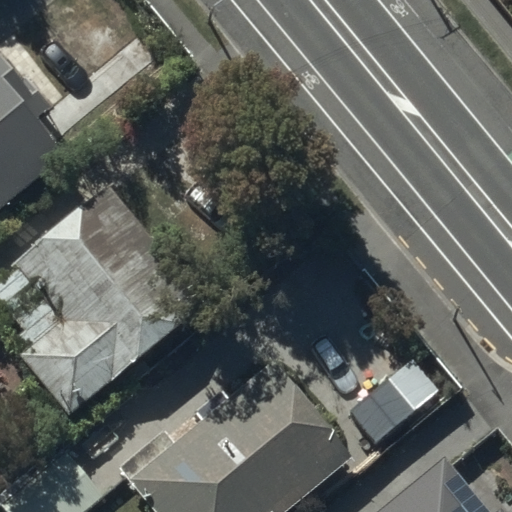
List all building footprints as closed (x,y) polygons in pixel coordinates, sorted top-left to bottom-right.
[(26,112),(0,76),(0,218),(59,170),(18,119),(26,112)] [(104,201),(0,285),(0,317),(20,342),(4,356),(64,429),(200,318),(104,201)] [(158,446),(118,481),(141,511),(307,511),(303,506),(318,494),(326,503),(352,482),(301,418),(304,415),(282,387),(279,390),(267,375),(167,458),(158,446)] [(0,511),(91,511),(99,506),(62,460),(0,511)] [(475,511),(441,470),(389,511),(475,511)]
